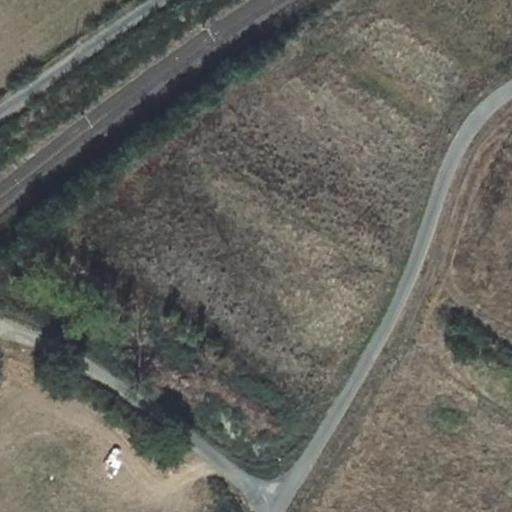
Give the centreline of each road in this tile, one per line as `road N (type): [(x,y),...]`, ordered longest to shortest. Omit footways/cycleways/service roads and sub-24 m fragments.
road 1 (unclassified): [(282,504),(415,274),(450,165),(468,133),(511,91)]
road 2 (unclassified): [(282,504),(0,323)]
road 3 (unclassified): [(0,109),(162,0)]
